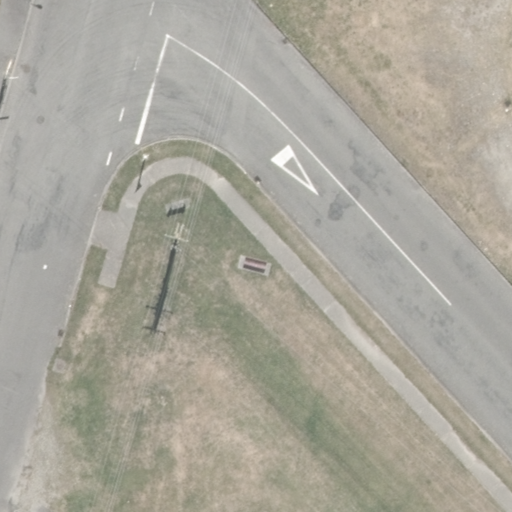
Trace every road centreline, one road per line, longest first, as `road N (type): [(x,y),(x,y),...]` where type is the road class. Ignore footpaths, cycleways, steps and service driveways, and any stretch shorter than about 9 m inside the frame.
road 1 (unclassified): [(511,373),(252,88),(173,33),(90,0)]
road 2 (residential): [(90,0),(0,320)]
